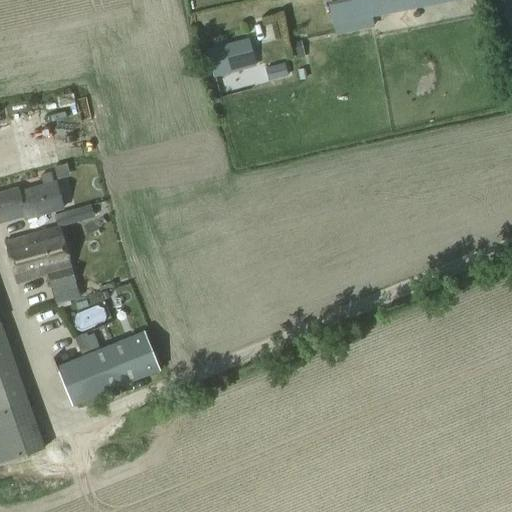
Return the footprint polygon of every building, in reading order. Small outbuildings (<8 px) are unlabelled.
[(348,0),(328,5),(332,26),(449,0),(348,0)] [(300,42),(292,44),(295,58),(303,56),(300,42)] [(248,44),(210,53),(216,77),(254,68),(248,44)] [(290,61),(265,66),(268,83),(293,79),(290,61)] [(67,165),(55,167),(58,179),(67,177),(69,173),(67,165)] [(18,189),(0,194),(0,226),(63,208),(55,182),(52,183),(49,173),(38,176),(41,186),(19,192),(18,189)] [(83,224),(79,211),(54,218),(57,228),(58,227),(59,230),(83,224)] [(57,228),(3,243),(15,284),(47,275),(51,290),(74,283),(59,230),(58,227),(57,228)] [(0,325),(0,464),(44,449),(0,325)] [(141,334),(58,368),(73,405),(157,371),(141,334)]
